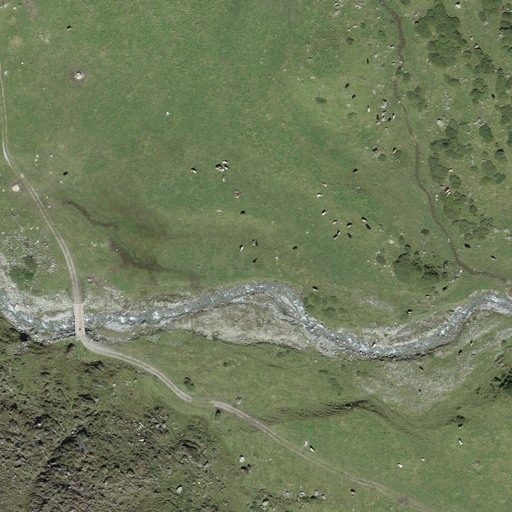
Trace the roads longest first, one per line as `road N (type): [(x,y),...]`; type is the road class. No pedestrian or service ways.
road 1 (track): [(79,304),(81,337),(94,350),(147,367),(182,395),(228,408),(359,481),(435,511)]
road 2 (track): [(79,304),(63,246),(5,157),(0,71)]
